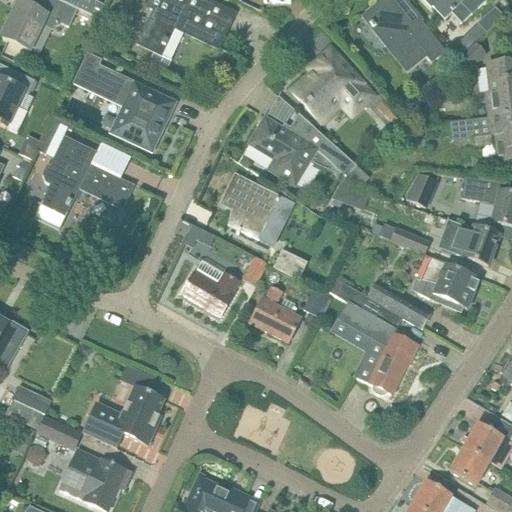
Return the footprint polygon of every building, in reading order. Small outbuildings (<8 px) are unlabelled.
[(19,3),(2,40),(20,49),(28,53),(41,26),(52,32),(56,22),(69,28),(77,10),(56,0),(39,0),(34,11),(19,3)] [(56,0),(77,10),(84,14),(101,22),(108,7),(94,0),(56,0)] [(152,11),(136,45),(142,48),(153,53),(148,63),(164,70),(167,69),(171,60),(160,55),(165,46),(174,29),(217,49),(216,50),(218,51),(235,13),(217,5),(207,0),(149,0),(146,8),(152,11)] [(432,62),(446,50),(421,20),(412,27),(389,0),(382,0),(361,17),(362,19),(364,17),(376,33),(408,70),(406,72),(407,73),(427,56),(432,62)] [(471,15),(471,16),(487,1),(486,0),(484,0),(484,1),(483,0),(425,0),(444,20),(450,14),(461,25),(471,15)] [(503,18),(494,8),(477,25),(486,35),(503,18)] [(475,45),(455,64),(464,74),(484,54),(475,45)] [(292,94),(319,123),(340,104),(351,115),(371,97),(330,53),(310,71),(313,74),(292,94)] [(75,84),(124,107),(111,134),(151,153),(152,151),(149,150),(163,121),(165,122),(174,104),(96,67),(98,62),(88,57),(75,84)] [(491,95),(486,96),(489,120),(511,117),(511,63),(500,65),(487,67),(491,95)] [(30,95),(36,82),(0,65),(0,127),(1,126),(17,134),(25,118),(14,112),(22,93),(24,94),(24,93),(30,95)] [(470,122),(449,124),(451,142),(496,136),(499,164),(510,163),(511,172),(511,171),(511,117),(489,120),(470,122)] [(51,119),(37,152),(46,156),(60,127),(67,131),(71,132),(73,128),(63,124),(60,123),(51,119)] [(274,161),(268,171),(294,187),(316,152),(346,180),(356,168),(304,120),(293,137),(264,120),(249,146),(274,161)] [(49,186),(40,206),(64,217),(78,189),(121,210),(120,211),(122,212),(134,187),(118,179),(87,165),(87,166),(80,162),(86,149),(63,138),(49,168),(46,166),(42,176),(44,184),(49,186)] [(369,180),(356,168),(346,180),(358,191),(369,180)] [(418,175),(407,201),(425,209),(437,183),(418,175)] [(259,241),(279,201),(235,179),(222,205),(240,214),(233,228),(237,230),(236,234),(238,236),(240,232),(259,241)] [(464,180),(460,200),(495,206),(491,224),(511,228),(511,195),(498,193),(496,193),(491,193),(492,184),(464,180)] [(341,185),(335,198),(359,209),(364,197),(341,185)] [(448,232),(441,251),(487,267),(498,237),(489,234),(479,231),(473,228),(472,231),(451,223),(448,232)] [(391,241),(390,243),(416,254),(416,253),(421,241),(403,233),(395,230),(391,241)] [(281,251),(272,269),(297,282),(306,264),(281,251)] [(414,281),(410,291),(417,294),(438,306),(438,304),(436,303),(438,298),(446,301),(444,306),(460,313),(462,308),(466,310),(473,294),(478,281),(471,278),(452,270),(445,267),(446,265),(430,259),(427,267),(422,280),(420,283),(414,281)] [(253,261),(243,281),(255,287),(266,267),(253,261)] [(180,297),(218,320),(233,296),(231,295),(238,284),(224,275),(217,287),(194,273),(180,297)] [(334,280),(328,293),(335,297),(347,304),(337,321),(385,349),(377,367),(368,385),(373,388),(372,390),(373,392),(375,395),(379,397),(383,397),(386,394),(391,396),(406,365),(408,366),(417,347),(393,336),(402,320),(366,299),(345,286),(342,284),(335,280),(334,280)] [(375,284),(366,299),(402,320),(422,331),(430,315),(413,305),(391,293),(375,284)] [(264,302),(261,300),(249,325),(288,344),(300,320),(275,307),(282,294),(271,289),(264,302)] [(317,317),(325,294),(312,289),(304,312),(317,317)] [(0,369),(4,372),(6,369),(27,333),(7,322),(5,325),(4,327),(0,324),(0,369)] [(511,385),(511,361),(511,362),(501,380),(511,385)] [(5,415),(37,430),(44,417),(51,402),(19,387),(5,415)] [(159,419),(157,416),(163,402),(133,389),(122,414),(97,402),(82,435),(115,450),(122,436),(147,447),(150,441),(146,440),(150,431),(154,431),(159,419)] [(290,419),(248,400),(234,434),(276,452),(290,419)] [(35,435),(73,453),(82,435),(44,417),(37,430),(35,435)] [(463,449),(489,464),(500,470),(511,450),(511,444),(477,425),(463,449)] [(489,464),(463,449),(449,473),(476,488),(489,464)] [(86,458),(76,453),(59,491),(83,503),(102,511),(106,511),(117,488),(123,491),(130,475),(102,462),(101,463),(86,457),(86,458)] [(205,511),(242,511),(247,502),(198,480),(185,508),(180,506),(177,511),(205,511)] [(420,511),(441,511),(450,497),(425,482),(411,506),(420,511)] [(511,511),(511,500),(495,490),(485,504),(497,511),(511,511)]
